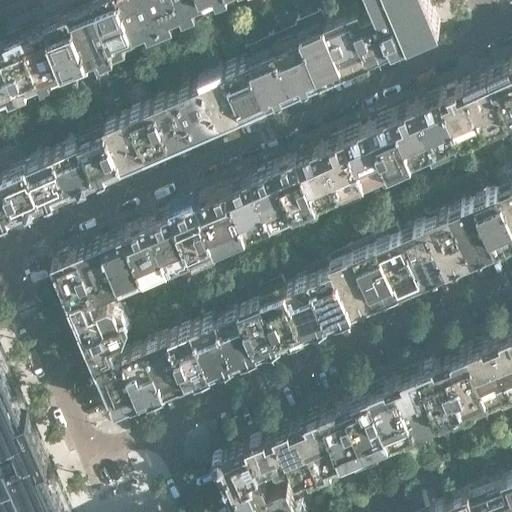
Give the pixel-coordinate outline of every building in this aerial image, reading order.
[(113,47),(93,0),(79,0),(68,6),(88,52),(89,54),(100,49),(101,52),(113,47)] [(136,33),(122,0),(93,0),(113,47),(125,42),(124,38),(136,33)] [(202,0),(122,0),(136,33),(148,27),(149,31),(172,20),(171,17),(194,6),(193,4),(202,0)] [(392,41),(375,3),(362,9),(358,0),(348,4),(369,51),(392,41)] [(440,21),(431,0),(382,0),(375,3),(392,41),(440,21)] [(369,51),(348,4),(324,15),(345,62),(369,51)] [(88,52),(68,6),(46,16),(63,57),(75,51),(78,57),(88,52)] [(345,62),(324,15),(300,26),(301,28),(320,72),(345,62)] [(63,57),(46,16),(22,27),(41,73),(65,63),(63,57)] [(41,73),(22,27),(7,34),(8,34),(0,37),(0,39),(17,83),(41,73)] [(320,72),(301,28),(275,39),(295,84),(320,72)] [(0,90),(17,83),(0,39),(0,90)] [(295,84),(275,39),(249,51),(268,95),(295,84)] [(268,95),(249,51),(224,62),(244,106),(268,95)] [(511,57),(511,55),(488,65),(508,110),(511,108),(511,57)] [(108,71),(104,60),(93,65),(98,75),(108,71)] [(244,106),(224,62),(199,73),(201,75),(219,117),(244,106)] [(508,110),(488,65),(465,75),(485,118),(496,113),(499,118),(509,113),(508,110)] [(219,117),(201,75),(177,86),(195,127),(219,117)] [(485,118),(465,75),(440,86),(458,125),(460,129),(471,124),(474,129),(487,123),(485,118)] [(195,127),(177,86),(152,97),(170,138),(195,127)] [(458,125),(440,86),(416,96),(444,158),(456,153),(451,141),(444,144),(442,140),(449,137),(446,131),(458,125)] [(444,158),(416,96),(392,107),(410,147),(423,141),(425,147),(433,144),(435,148),(427,152),(432,163),(444,158)] [(170,138),(152,97),(129,107),(147,148),(170,138)] [(147,148),(129,107),(104,117),(105,121),(122,159),(147,148)] [(410,147),(392,107),(370,116),(397,179),(409,173),(404,162),(397,165),(394,161),(402,157),(399,152),(410,147)] [(397,179),(370,117),(345,127),(363,168),(374,163),(383,185),(397,179)] [(122,159),(105,121),(79,132),(96,170),(122,159)] [(363,168),(345,127),(322,138),(349,199),(361,194),(352,173),(363,168)] [(96,170),(79,132),(53,143),(70,182),(96,170)] [(349,199),(322,138),(297,148),(315,189),(327,184),(330,189),(337,186),(339,191),(332,194),(337,205),(349,199)] [(70,182),(53,143),(25,155),(42,194),(70,182)] [(315,189),(297,148),(275,158),(295,204),(317,194),(315,189)] [(42,194),(25,155),(0,166),(0,167),(17,205),(42,194)] [(295,204),(275,158),(251,168),(271,214),(274,221),(297,211),(295,204)] [(0,212),(17,205),(0,167),(0,212)] [(271,214),(251,168),(227,179),(248,224),(271,214)] [(248,224),(227,179),(196,192),(216,238),(248,224)] [(511,180),(511,181),(511,188),(502,193),(511,214),(511,180)] [(511,234),(511,214),(502,193),(498,184),(487,189),(490,196),(478,201),(496,242),(511,234)] [(216,238),(196,192),(172,202),(192,249),(197,246),(201,256),(212,251),(208,241),(216,238)] [(496,242),(478,201),(474,194),(450,204),(453,212),(471,252),(496,242)] [(196,259),(172,203),(149,213),(173,268),(173,269),(196,259)] [(471,252),(453,212),(450,204),(438,209),(441,217),(428,223),(446,263),(471,252)] [(173,268),(149,213),(126,223),(145,269),(149,278),(173,268)] [(446,263),(428,223),(425,215),(414,220),(417,227),(405,232),(423,272),(446,263)] [(145,269),(126,223),(102,233),(122,279),(145,269)] [(423,272),(405,232),(401,225),(390,230),(393,237),(381,242),(399,283),(423,272)] [(122,279),(102,233),(78,244),(97,289),(122,279)] [(399,283),(381,242),(378,235),(366,240),(369,247),(357,252),(375,293),(399,283)] [(97,289),(78,244),(52,255),(70,297),(86,290),(92,292),(97,289)] [(375,293),(357,252),(354,245),(342,250),(345,258),(333,263),(351,303),(375,293)] [(351,303),(333,263),(333,262),(310,272),(328,313),(351,303)] [(328,313),(310,272),(287,282),(305,323),(328,313)] [(305,323),(287,282),(264,292),(282,332),(305,323)] [(121,313),(115,300),(109,297),(96,303),(92,292),(86,290),(70,297),(84,329),(121,313)] [(282,332),(264,292),(240,302),(258,343),(282,332)] [(258,343),(240,302),(218,311),(235,352),(258,343)] [(235,352),(218,311),(194,321),(212,362),(235,352)] [(116,349),(111,338),(124,333),(126,326),(121,313),(84,329),(98,363),(113,357),(116,349)] [(212,362),(194,321),(172,331),(189,372),(212,362)] [(511,321),(494,329),(511,376),(511,321)] [(189,372),(172,331),(169,326),(146,336),(165,382),(189,372)] [(511,386),(511,376),(494,329),(467,341),(486,386),(499,380),(503,390),(511,386)] [(165,382),(146,336),(122,346),(141,392),(165,382)] [(74,511),(0,340),(0,511),(74,511)] [(486,386),(467,341),(442,351),(465,405),(476,401),(472,392),(486,386)] [(141,392),(122,346),(116,349),(113,357),(98,363),(115,403),(141,392)] [(465,405),(442,351),(418,362),(437,407),(451,401),(454,410),(465,405)] [(437,407),(418,362),(393,372),(416,426),(428,421),(424,413),(437,407)] [(416,426),(393,372),(369,382),(389,428),(392,436),(416,426)] [(389,428),(369,382),(346,392),(368,447),(380,442),(376,433),(389,428)] [(368,447),(346,392),(321,403),(341,449),(354,443),(358,451),(368,447)] [(341,449),(321,403),(298,413),(321,467),(330,463),(327,455),(341,449)] [(321,467),(298,413),(275,423),(289,457),(296,472),(306,468),(308,472),(321,467)] [(289,457),(275,423),(247,434),(260,464),(274,457),(276,462),(289,457)] [(260,464),(247,434),(214,448),(227,477),(252,467),(260,464)] [(289,490),(293,488),(290,481),(284,478),(267,485),(264,477),(254,471),(252,467),(227,477),(242,510),(289,490)] [(511,511),(511,470),(503,475),(504,480),(470,494),(468,488),(450,495),(456,511),(511,511)] [(305,511),(307,511),(301,498),(293,501),(289,490),(242,510),(242,511),(305,511)] [(456,511),(450,495),(430,502),(433,508),(423,511),(456,511)]
